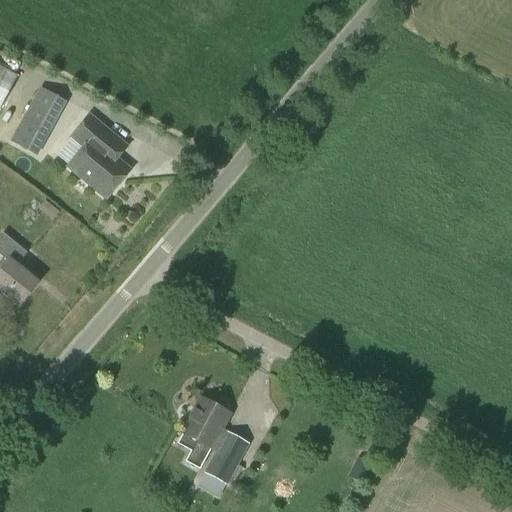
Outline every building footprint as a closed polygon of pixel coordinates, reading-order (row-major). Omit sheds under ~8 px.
[(0,107),(17,76),(0,67),(0,107)] [(37,156),(66,102),(39,88),(10,142),(37,156)] [(106,199),(128,172),(114,161),(125,148),(87,117),(70,137),(83,147),(67,166),(106,199)] [(0,290),(18,306),(35,284),(14,267),(25,254),(1,234),(0,235),(0,256),(2,258),(0,260),(0,290)] [(199,470),(211,450),(229,416),(198,399),(180,433),(196,442),(185,463),(199,470)] [(226,486),(247,445),(225,433),(203,474),(226,486)] [(364,485),(373,467),(357,458),(348,477),(364,485)]
